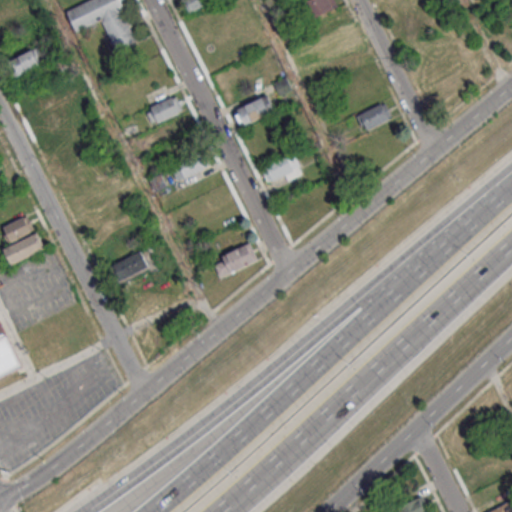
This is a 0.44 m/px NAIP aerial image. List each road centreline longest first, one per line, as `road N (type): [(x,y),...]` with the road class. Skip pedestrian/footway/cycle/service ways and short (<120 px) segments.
road 1 (secondary): [(511,85),(78,449),(0,501)]
road 2 (motorway): [(490,186),(236,402),(85,511)]
road 3 (motorway): [(511,188),(152,511)]
road 4 (motorway): [(218,511),(511,244)]
road 5 (residential): [(148,390),(0,100)]
road 6 (residential): [(153,0),(292,270)]
road 7 (secondary): [(328,511),(511,335)]
road 8 (residential): [(437,148),(362,0)]
